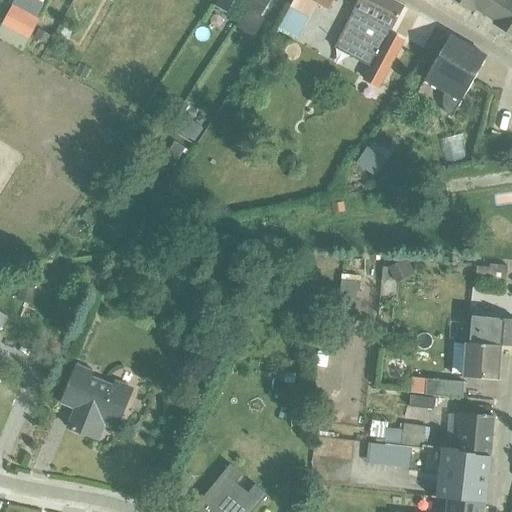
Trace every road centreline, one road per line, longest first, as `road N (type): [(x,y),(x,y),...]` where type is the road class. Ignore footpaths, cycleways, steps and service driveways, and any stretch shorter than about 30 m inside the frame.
road 1 (residential): [(120,511),(0,482)]
road 2 (residential): [(405,0),(511,62)]
